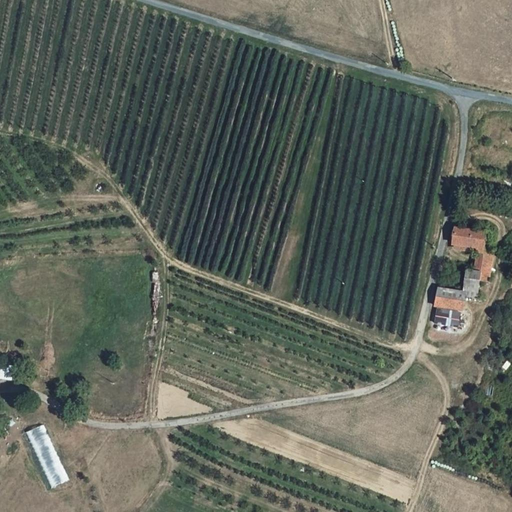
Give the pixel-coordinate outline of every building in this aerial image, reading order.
[(484,226),(453,221),(451,237),(473,243),(471,250),(489,255),(490,249),(490,246),(481,244),(484,226)] [(468,265),(486,267),(489,255),(471,250),(469,263),(468,265)] [(465,263),(442,259),(439,258),(433,282),(435,283),(458,287),(460,288),(465,263)] [(468,265),(469,263),(465,263),(460,288),(459,293),(471,295),(472,292),(475,275),(485,277),(486,267),(468,265)] [(472,292),(481,294),(482,292),(485,277),(475,275),(472,292)] [(454,307),(458,287),(435,283),(431,302),(454,307)] [(0,375),(20,378),(22,364),(0,361),(0,375)] [(45,424),(28,430),(50,487),(67,481),(45,424)]
